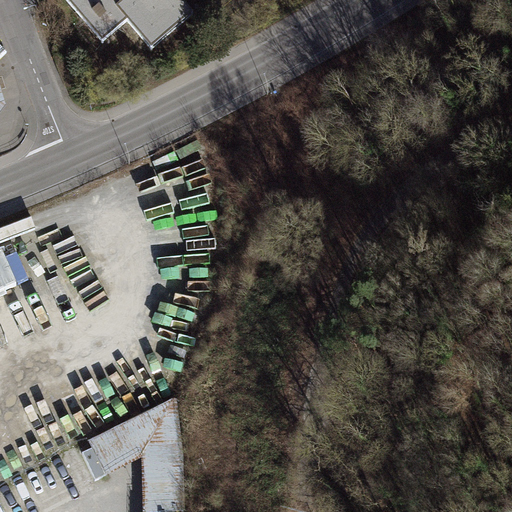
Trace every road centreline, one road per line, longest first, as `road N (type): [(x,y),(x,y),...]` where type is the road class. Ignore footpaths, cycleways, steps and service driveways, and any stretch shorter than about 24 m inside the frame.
road 1 (track): [(300,511),(335,329),(367,253),(426,178),(511,141)]
road 2 (secondary): [(368,0),(203,96),(70,159)]
road 3 (residential): [(70,159),(8,0)]
